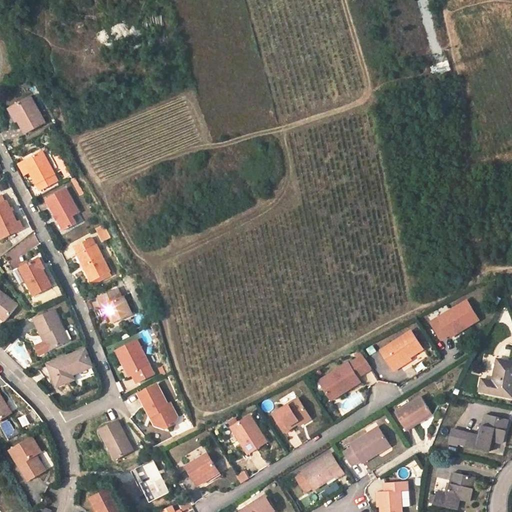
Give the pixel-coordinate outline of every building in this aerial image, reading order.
[(34,95),(14,106),(28,132),(47,121),(34,95)] [(43,150),(26,160),(42,189),(59,180),(55,174),(56,173),(43,150)] [(66,188),(47,197),(65,230),(77,223),(72,215),(80,212),(66,188)] [(7,199),(0,201),(0,232),(2,237),(25,226),(21,218),(18,220),(7,199)] [(104,224),(95,228),(102,241),(110,237),(104,224)] [(35,235),(3,253),(9,263),(41,246),(35,235)] [(93,237),(76,245),(81,252),(79,254),(93,281),(112,271),(98,243),(97,244),(93,237)] [(39,256),(19,266),(26,280),(34,294),(52,284),(42,264),(44,263),(39,256)] [(26,280),(19,266),(12,270),(19,284),(26,280)] [(0,311),(7,317),(19,302),(0,286),(0,311)] [(99,295),(104,304),(107,302),(111,310),(116,319),(133,310),(125,294),(122,295),(117,286),(99,295)] [(473,302),(435,321),(444,339),(452,335),(464,329),(465,331),(483,323),(473,302)] [(52,346),(69,338),(55,308),(35,317),(42,332),(45,330),(48,338),(52,346)] [(383,348),(397,369),(404,365),(402,363),(413,355),(414,358),(428,349),(414,329),(383,348)] [(464,329),(452,335),(453,337),(465,331),(464,329)] [(137,336),(117,347),(124,361),(126,360),(132,372),(133,371),(138,380),(155,371),(137,336)] [(52,346),(48,338),(36,343),(40,351),(52,346)] [(84,347),(49,361),(59,383),(73,376),(71,371),(91,362),(84,347)] [(402,363),(404,365),(414,358),(413,355),(402,363)] [(374,366),(369,358),(355,367),(351,361),(329,376),(332,381),(326,385),(333,396),(348,386),(350,389),(364,380),(360,375),(374,366)] [(511,362),(501,360),(496,381),(486,379),(484,392),(511,397),(511,362)] [(329,376),(323,380),(326,385),(332,381),(329,376)] [(158,381),(139,391),(156,422),(167,425),(178,419),(180,415),(171,399),(168,400),(158,381)] [(348,386),(333,396),(335,399),(350,389),(348,386)] [(0,389),(0,388),(0,417),(14,409),(0,389)] [(344,415),(366,400),(358,389),(337,404),(344,415)] [(274,412),(285,429),(311,413),(299,395),(274,412)] [(423,397),(397,413),(408,430),(434,414),(423,397)] [(232,423),(249,450),(267,438),(250,412),(232,423)] [(511,422),(488,416),(483,437),(473,435),(470,447),(493,452),(496,441),(506,444),(511,422)] [(116,418),(98,426),(110,457),(130,449),(116,418)] [(389,443),(379,428),(352,445),(354,447),(345,453),(355,465),(362,460),(364,463),(378,454),(376,452),(389,443)] [(32,435),(11,448),(28,477),(43,468),(35,453),(41,449),(32,435)] [(199,483),(220,469),(207,450),(186,464),(199,483)] [(332,453),(304,470),(316,489),(338,476),(339,478),(346,474),(332,453)] [(152,456),(135,465),(142,477),(138,479),(149,500),(169,490),(152,456)] [(135,465),(129,468),(136,481),(138,479),(142,477),(135,465)] [(245,471),(237,475),(241,482),(249,478),(245,471)] [(477,477),(455,472),(449,494),(439,492),(437,496),(433,495),(431,503),(458,508),(461,497),(472,500),(477,477)] [(408,480),(386,482),(386,491),(382,491),(382,511),(403,511),(402,490),(409,489),(408,480)] [(123,511),(111,484),(91,494),(99,511),(100,511),(102,511),(101,511),(123,511)] [(274,511),(277,510),(266,494),(241,510),(241,511),(274,511)]
